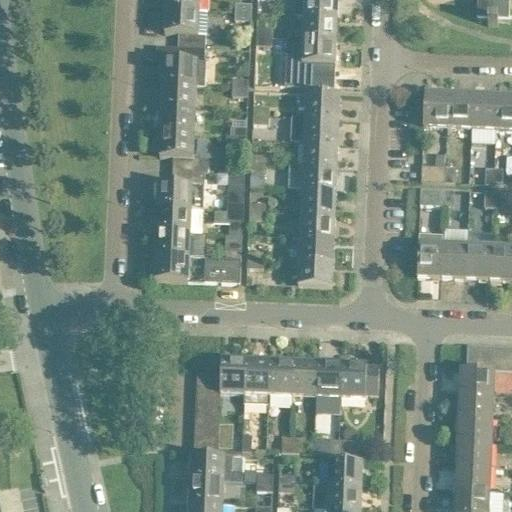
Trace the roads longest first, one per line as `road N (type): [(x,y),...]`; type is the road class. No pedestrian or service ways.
road 1 (residential): [(112,309),(123,0)]
road 2 (residential): [(0,44),(41,315)]
road 3 (residential): [(376,320),(384,80)]
road 4 (residential): [(173,312),(376,320)]
road 5 (residential): [(41,315),(85,511)]
road 6 (residential): [(420,511),(426,322)]
road 7 (residential): [(511,84),(384,80)]
